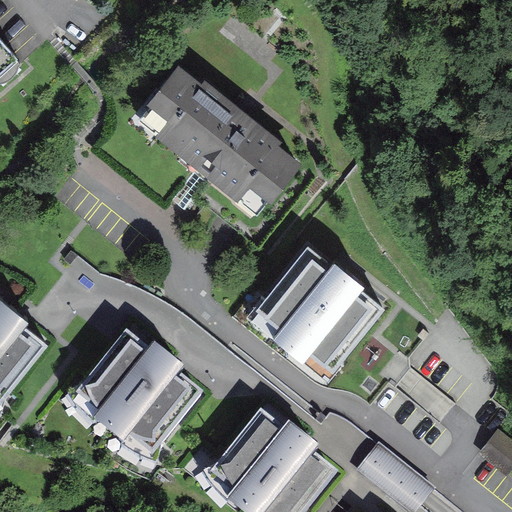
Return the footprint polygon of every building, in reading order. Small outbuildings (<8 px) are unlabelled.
[(0,36),(0,81),(22,61),(0,36)] [(310,163),(190,58),(144,111),(263,215),(310,163)] [(309,243),(259,311),(338,368),(388,301),(309,243)] [(0,397),(41,347),(0,313),(0,397)] [(199,402),(128,344),(80,402),(151,461),(199,402)] [(310,511),(338,479),(263,417),(214,476),(256,511),(310,511)] [(511,444),(498,434),(480,460),(510,481),(511,477),(511,444)] [(358,482),(400,511),(427,511),(438,498),(377,455),(358,482)]
